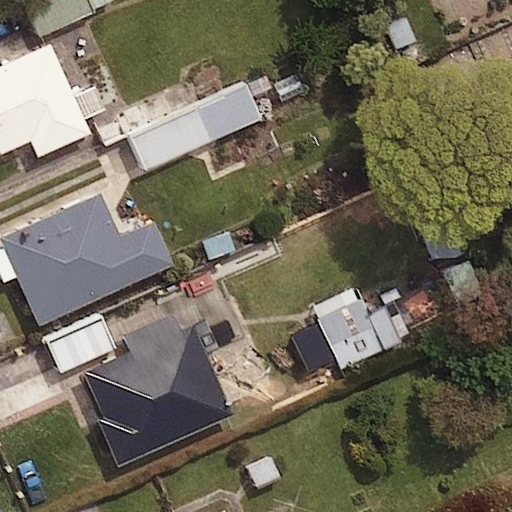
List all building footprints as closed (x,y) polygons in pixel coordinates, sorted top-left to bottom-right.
[(102,0),(21,0),(32,27),(102,0)] [(40,38),(0,56),(0,152),(77,117),(40,38)] [(255,111),(241,80),(126,131),(139,162),(255,111)] [(88,185),(0,225),(0,236),(33,309),(161,250),(142,210),(107,226),(88,185)] [(353,292),(314,310),(336,357),(375,339),(353,292)] [(109,340),(96,311),(43,335),(56,364),(109,340)] [(185,315),(78,360),(117,451),(224,406),(185,315)] [(221,511),(213,495),(176,511),(221,511)]
